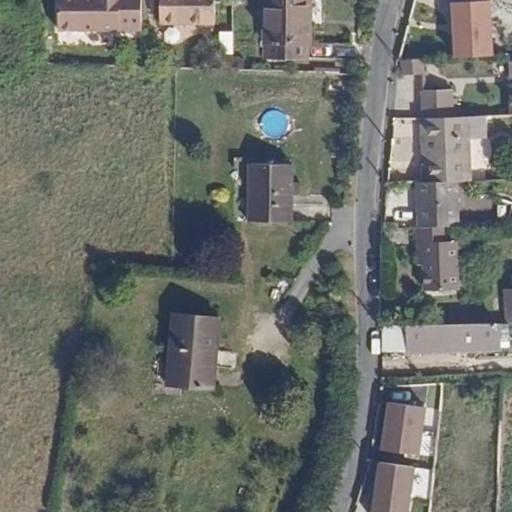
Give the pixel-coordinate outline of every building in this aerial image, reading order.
[(142,31),(141,0),(58,0),(58,31),(142,31)] [(160,0),(160,24),(215,24),(214,0),(160,0)] [(263,0),(265,60),(308,59),(308,44),(310,44),(310,24),(307,24),(307,0),(263,0)] [(493,56),(490,0),(450,0),(453,58),(493,56)] [(422,59),(402,60),(403,76),(424,74),(422,59)] [(422,91),(422,117),(452,116),(452,90),(422,91)] [(452,116),(422,117),(423,182),(456,181),(469,180),(468,134),(468,116),(452,116)] [(468,116),(468,134),(484,133),(484,116),(468,116)] [(249,191),(252,191),(251,222),(292,222),(293,164),(249,164),(249,191)] [(450,226),(457,226),(456,181),(423,182),(417,182),(418,227),(450,226)] [(418,227),(417,228),(417,242),(423,242),(424,264),(424,290),(457,289),(456,242),(450,241),(450,226),(418,227)] [(213,390),(219,317),(174,314),(167,385),(213,390)] [(498,323),(383,326),(383,352),(499,349),(498,323)] [(508,323),(498,323),(499,349),(509,347),(508,323)] [(425,408),(388,402),(382,449),(418,454),(425,408)] [(407,511),(414,467),(380,462),(372,511),(407,511)]
